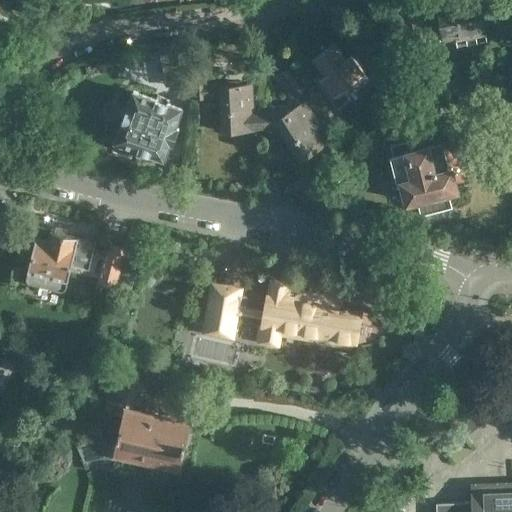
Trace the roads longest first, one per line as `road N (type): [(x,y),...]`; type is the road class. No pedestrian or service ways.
road 1 (residential): [(479,286),(436,260),(95,185),(6,150)]
road 2 (residential): [(0,106),(42,59),(73,44),(323,0)]
road 3 (tertiary): [(331,511),(393,419),(478,326)]
